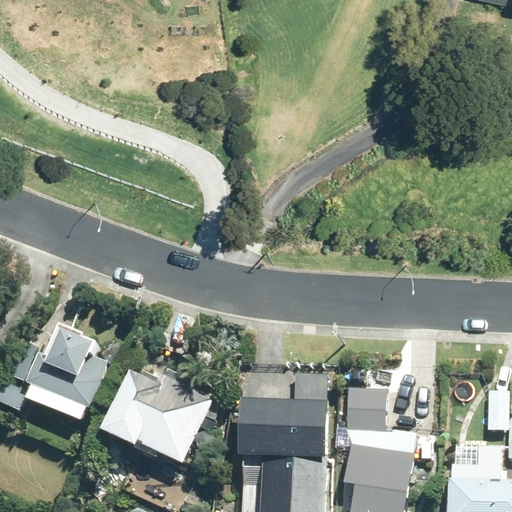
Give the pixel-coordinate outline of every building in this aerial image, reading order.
[(83,335),(83,332),(59,321),(46,353),(39,351),(27,381),(94,409),(107,379),(102,377),(110,360),(91,353),(96,339),(83,335)] [(22,339),(9,372),(25,379),(38,345),(22,339)] [(130,370),(102,428),(137,444),(138,441),(185,462),(215,396),(164,372),(160,383),(130,370)] [(350,385),(349,431),(386,432),(388,387),(350,385)] [(489,390),(488,428),(509,428),(509,456),(511,456),(511,418),(509,418),(510,391),(489,390)] [(242,396),(240,454),(266,454),(262,511),(324,511),(328,400),(242,396)] [(357,483),(351,511),(405,511),(415,453),(352,443),(345,481),(357,483)] [(453,478),(450,478),(448,511),(511,511),(511,478),(508,479),(508,468),(501,468),(501,445),(480,445),(480,465),(454,464),(453,478)]
